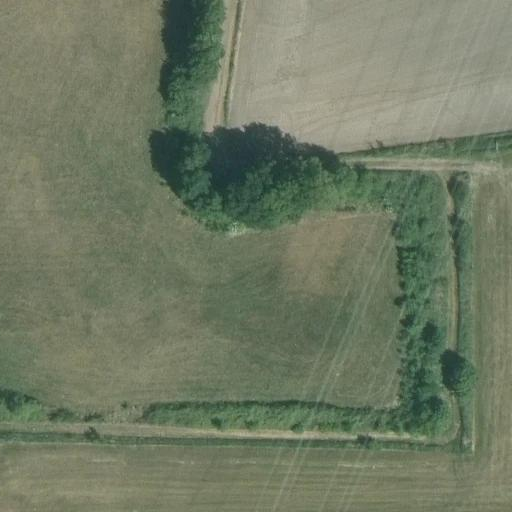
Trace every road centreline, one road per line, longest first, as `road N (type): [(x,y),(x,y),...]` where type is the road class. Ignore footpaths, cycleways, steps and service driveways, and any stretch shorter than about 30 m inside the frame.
road 1 (track): [(439,156),(229,182),(212,168),(210,139),(229,0)]
road 2 (track): [(449,431),(439,156)]
